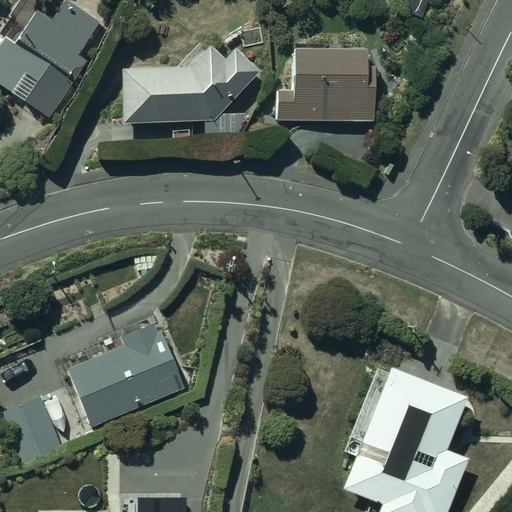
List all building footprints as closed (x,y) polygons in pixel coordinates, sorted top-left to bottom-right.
[(405,0),(406,5),(424,12),(430,0),(405,0)] [(3,42),(0,46),(0,91),(48,122),(106,30),(64,4),(51,25),(36,16),(15,49),(3,42)] [(128,77),(119,78),(122,129),(213,125),(258,78),(234,56),(224,67),(209,53),(206,57),(197,49),(172,76),(161,77),(161,69),(127,72),(128,77)] [(364,59),(292,59),(292,99),(275,99),(274,125),(361,126),(373,111),(373,75),(364,75),(364,59)] [(152,331),(119,345),(123,354),(65,378),(88,431),(181,392),(159,340),(156,341),(152,331)] [(445,456),(464,406),(389,376),(342,495),(381,511),(380,511),(449,511),(468,465),(445,456)] [(39,401),(0,417),(0,424),(18,467),(60,449),(39,401)]
